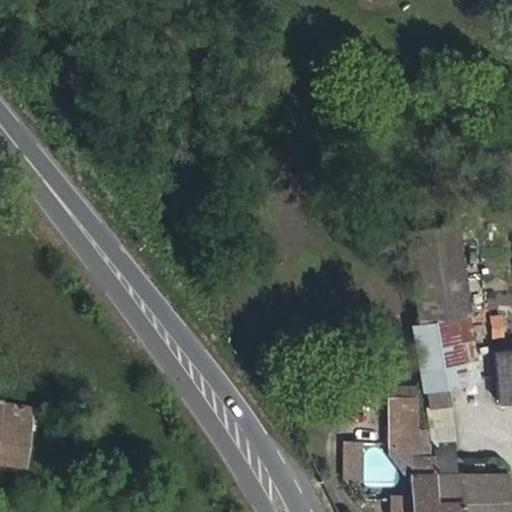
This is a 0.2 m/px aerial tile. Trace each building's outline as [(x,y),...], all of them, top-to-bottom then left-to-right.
[(468,312),(455,221),(402,229),(415,320),(468,312)] [(477,379),(466,315),(410,325),(421,388),(477,379)] [(503,335),(500,315),(489,316),(491,337),(503,335)] [(511,398),(511,348),(492,350),(497,400),(511,398)] [(379,375),(389,373),(387,363),(377,365),(379,375)] [(448,404),(446,389),(427,392),(429,407),(448,404)] [(416,443),(415,397),(387,397),(388,444),(416,443)] [(0,463),(22,466),(29,408),(0,404),(0,463)] [(453,436),(448,404),(429,407),(434,439),(453,436)] [(339,438),(338,479),(359,480),(359,439),(339,438)] [(453,447),(453,439),(433,439),(433,447),(453,447)] [(511,511),(511,506),(507,506),(507,472),(494,472),(493,468),(485,468),(485,471),(454,471),(453,447),(433,447),(434,470),(433,470),(435,497),(460,497),(460,511),(511,511)] [(460,511),(460,497),(435,497),(433,470),(406,470),(407,495),(389,495),(389,511),(460,511)]
